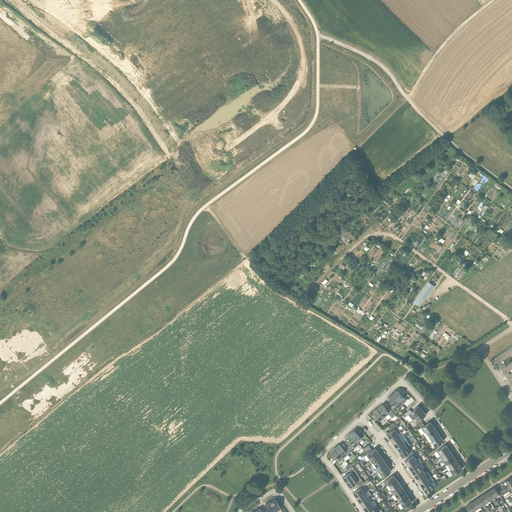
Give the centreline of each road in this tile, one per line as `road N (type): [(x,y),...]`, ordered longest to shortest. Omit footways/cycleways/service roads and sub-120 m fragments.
road 1 (track): [(240,260),(0,449)]
road 2 (track): [(250,258),(407,99)]
road 3 (residential): [(472,475),(405,384),(361,418)]
road 4 (track): [(272,0),(299,35),(302,78),(266,124)]
road 5 (track): [(407,99),(511,189)]
road 6 (track): [(494,0),(461,25),(407,99)]
road 7 (residential): [(361,418),(323,453),(361,511)]
